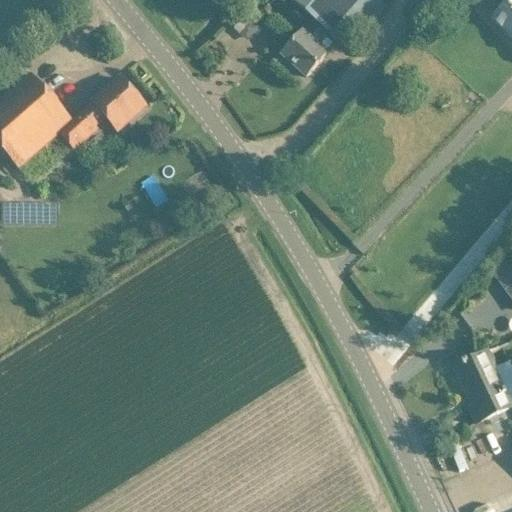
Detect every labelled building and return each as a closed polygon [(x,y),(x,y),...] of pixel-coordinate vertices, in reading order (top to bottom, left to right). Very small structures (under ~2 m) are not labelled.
[(346,49),(360,34),(384,7),(375,0),(290,0),(315,21),(282,57),(306,79),(328,55),(318,46),(329,33),(346,49)] [(511,0),(510,0),(493,16),(511,35),(511,0)] [(240,35),(256,16),(245,7),(229,26),(240,35)] [(32,76),(16,89),(0,103),(0,150),(17,170),(60,133),(76,151),(83,145),(98,131),(95,129),(105,120),(117,134),(146,109),(121,80),(92,105),(93,105),(72,123),(32,76)] [(55,206),(19,206),(19,227),(55,227),(55,206)] [(463,366),(455,370),(474,409),(470,411),(477,426),(495,417),(511,409),(511,368),(509,362),(496,368),(489,353),(475,360),(467,364),(467,362),(462,364),(463,366)] [(465,483),(481,478),(471,449),(456,454),(465,483)]
